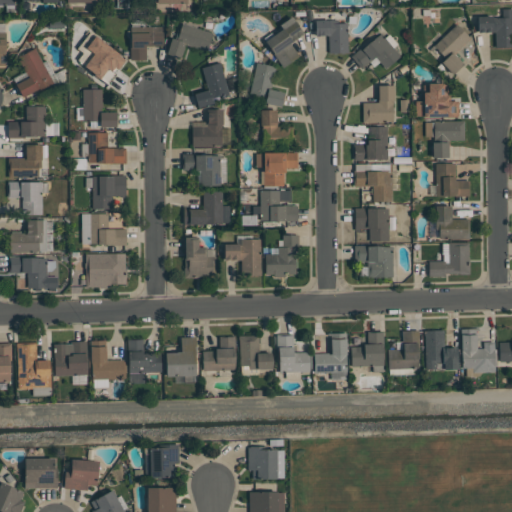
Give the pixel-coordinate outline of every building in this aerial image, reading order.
[(511,47),(495,47),(494,32),(490,32),(489,31),(487,32),(483,32),(480,32),(477,32),(477,16),(492,16),(492,18),(502,18),(501,9),(511,8),(511,47)] [(279,25),(290,16),(303,33),(289,43),(299,56),(283,68),(272,54),(274,53),(265,41),(282,29),(279,25)] [(144,22),(144,26),(162,26),(162,45),(145,46),(145,60),(129,60),(129,42),(130,42),(130,21),(132,20),(134,19),(136,19),(138,19),(140,20),(142,21),(144,22)] [(328,53),(328,36),(326,36),(326,35),(318,35),(318,36),(315,36),(314,20),(337,19),(337,23),(346,23),(347,52),(344,52),(344,53),(340,53),(340,52),(336,53),(332,53),(328,53)] [(212,33),(206,51),(184,44),(179,58),(166,54),(171,38),(176,40),(181,23),(212,33)] [(433,46),(456,24),(469,38),(453,53),(463,64),(452,74),(441,62),(445,58),(433,46)] [(76,48),(89,32),(94,36),(95,36),(118,54),(117,55),(124,60),(117,69),(114,67),(111,71),(115,73),(108,82),(100,77),(98,79),(93,75),(94,74),(83,66),(84,65),(77,59),(82,53),(76,48)] [(388,34),(397,44),(392,48),(399,56),(385,69),(374,57),(361,69),(350,56),(361,46),(363,48),(380,33),(384,38),(388,34)] [(21,97),(15,84),(27,77),(16,57),(34,48),(52,82),(43,87),(43,90),(39,92),(37,91),(35,91),(35,90),(21,97)] [(201,68),(219,62),(228,93),(211,98),(213,103),(197,108),(193,94),(207,90),(201,68)] [(249,93),(256,62),(274,66),(269,89),(284,92),(280,107),(264,103),(265,97),(249,93)] [(458,117),(423,117),(423,116),(415,116),(415,101),(423,101),(423,85),(428,85),(428,83),(443,83),(443,85),(447,85),(447,96),(447,101),(458,101),(458,117)] [(362,122),(362,103),(378,102),(378,85),(393,85),(393,104),(392,104),(392,122),(362,122)] [(101,89),(101,112),(116,112),(116,126),(99,127),(99,121),(82,121),(82,89),(101,89)] [(44,106),(44,122),(57,122),(57,135),(44,135),(44,136),(35,136),(23,136),(23,138),(7,138),(7,121),(25,121),(25,106),(44,106)] [(191,146),(191,127),(206,127),(206,119),(207,119),(207,113),(206,113),(206,109),(222,109),(222,125),(220,125),(220,145),(191,146)] [(291,126),(292,144),(261,144),(261,126),(260,126),(259,110),(276,110),(276,126),(291,126)] [(448,157),(416,157),(416,139),(431,139),(431,138),(433,138),(433,136),(424,136),(424,122),(433,122),(433,121),(459,121),(459,120),(463,120),(463,140),(448,140),(448,157)] [(386,159),(352,160),(352,144),(366,144),(366,140),(368,140),(368,127),(386,126),(386,159)] [(125,147),(125,163),(109,163),(96,163),(96,162),(87,162),(87,132),(106,132),(106,148),(125,147)] [(7,158),(25,158),(25,145),(46,144),(46,157),(41,157),(41,160),(46,159),(46,168),(39,168),(39,177),(7,177),(7,158)] [(263,186),(263,184),(260,184),(259,167),(255,167),(255,154),(262,154),(262,153),(296,152),(296,167),(284,168),(284,172),(282,172),(282,186),(263,186)] [(225,157),(226,183),(219,183),(219,185),(196,186),(196,170),(181,170),(181,154),(194,154),(194,155),(219,155),(219,157),(225,157)] [(435,196),(434,163),(454,163),(454,181),(468,180),(468,196),(435,196)] [(391,164),(391,201),(372,201),(371,186),(353,186),(353,171),(354,171),(354,164),(391,164)] [(91,208),(91,176),(113,176),(113,175),(125,175),(125,195),(111,195),(111,208),(91,208)] [(40,182),(40,183),(47,183),(47,192),(41,192),(41,214),(21,214),(21,197),(7,197),(7,181),(19,181),(19,182),(40,182)] [(296,205),(296,220),(259,220),(259,190),(289,190),(289,201),(284,201),(284,205),(296,205)] [(221,191),(221,206),(229,205),(229,224),(182,224),(182,206),(185,206),(185,209),(202,209),(202,192),(221,191)] [(468,238),(438,239),(438,228),(434,228),(434,206),(450,206),(450,219),(468,219),(468,238)] [(387,208),(388,241),(368,241),(368,230),(366,230),(366,228),(358,228),(358,230),(354,230),(354,208),(366,208),(366,209),(387,208)] [(80,243),(80,213),(107,213),(107,229),(125,229),(125,245),(109,245),(109,244),(97,244),(97,243),(80,243)] [(51,221),(51,232),(45,232),(45,233),(51,233),(51,241),(45,241),(45,242),(51,242),(51,251),(11,252),(8,252),(8,247),(9,247),(9,233),(25,232),(25,231),(26,231),(26,223),(25,223),(25,220),(45,220),(45,221),(51,221)] [(297,235),(297,254),(294,254),(295,274),(284,274),(284,277),(273,277),(273,274),(264,274),(264,254),(277,254),(277,248),(273,248),(273,232),(284,232),(284,235),(297,235)] [(197,237),(197,247),(205,247),(205,257),(214,257),(215,277),(183,278),(183,268),(184,268),(184,252),(182,252),(182,237),(197,237)] [(261,275),(241,276),(240,260),(238,260),(238,261),(224,261),(223,244),(238,244),(238,245),(240,245),(240,239),(259,239),(259,257),(261,257),(261,275)] [(469,274),(458,274),(458,273),(444,273),(444,276),(428,277),(427,261),(442,261),(442,254),(441,254),(441,243),(447,243),(447,242),(467,242),(468,258),(469,258),(469,274)] [(392,277),(366,277),(366,261),(354,262),(353,245),(366,245),(366,246),(382,246),(382,247),(391,247),(392,277)] [(123,253),(124,269),(125,269),(125,275),(125,284),(109,284),(109,288),(98,288),(98,287),(85,287),(84,253),(123,253)] [(8,273),(8,256),(20,256),(20,257),(46,257),(46,261),(54,261),(54,267),(50,271),(46,271),(46,276),(56,276),(56,288),(54,288),(54,290),(46,290),(46,288),(39,288),(39,290),(33,290),(33,288),(27,288),(27,273),(8,273)] [(475,329),(476,349),(483,348),(483,342),(493,342),(493,349),(495,349),(496,366),(494,366),(494,372),(481,372),(478,376),(465,377),(465,368),(461,368),(460,329),(475,329)] [(442,330),(443,348),(454,348),(454,347),(456,347),(457,369),(434,370),(434,369),(425,369),(424,331),(442,330)] [(382,331),(383,365),(382,365),(382,372),(372,372),(372,366),(350,367),(350,347),(367,346),(366,331),(382,331)] [(418,368),(387,369),(387,349),(402,349),(401,331),(417,331),(418,368)] [(330,353),(330,333),(345,333),(345,338),(346,338),(346,355),(345,355),(346,379),(330,380),(330,373),(313,373),(313,353),(330,353)] [(292,334),(292,352),(308,352),(308,356),(310,356),(310,368),(308,368),(308,372),(278,372),(278,351),(276,351),(275,334),(292,334)] [(240,375),(240,366),(239,366),(238,336),(258,335),(258,353),(271,353),(271,369),(258,369),(258,375),(240,375)] [(234,369),(202,370),(201,351),(215,351),(215,348),(218,348),(218,336),(234,336),(234,369)] [(165,353),(176,353),(176,352),(180,352),(180,337),(195,337),(195,346),(194,346),(195,376),(165,377),(165,353)] [(123,359),(123,361),(125,361),(125,371),(123,371),(123,379),(107,379),(107,387),(92,387),(92,379),(91,379),(90,341),(105,340),(105,360),(123,359)] [(128,384),(127,340),(142,340),(142,353),(159,352),(160,359),(161,359),(162,368),(160,368),(160,372),(143,372),(143,383),(128,384)] [(86,375),(54,376),(54,357),(53,357),(52,344),(70,343),(70,342),(85,341),(86,375)] [(49,360),(49,388),(17,389),(16,343),(35,342),(35,360),(49,360)] [(511,361),(499,361),(498,342),(511,342),(511,361)] [(0,381),(0,343),(10,343),(10,360),(8,360),(9,381),(0,381)] [(144,478),(143,454),(148,454),(148,448),(163,448),(163,445),(177,444),(177,462),(173,463),(173,478),(144,478)] [(283,478),(276,478),(276,479),(252,479),(252,470),(247,470),(247,447),(249,447),(249,446),(262,446),(262,450),(276,450),(283,450),(283,478)] [(24,488),(24,459),(53,459),(54,468),(56,468),(56,488),(24,488)] [(64,472),(70,472),(71,459),(98,461),(96,485),(86,485),(86,490),(63,488),(64,472)] [(0,481),(22,492),(19,500),(24,502),(19,511),(1,511),(0,511),(0,481)] [(146,511),(146,488),(174,488),(174,511),(146,511)] [(89,502),(111,490),(123,511),(90,511),(94,510),(89,502)] [(248,511),(248,492),(277,492),(283,493),(283,511),(248,511)]
